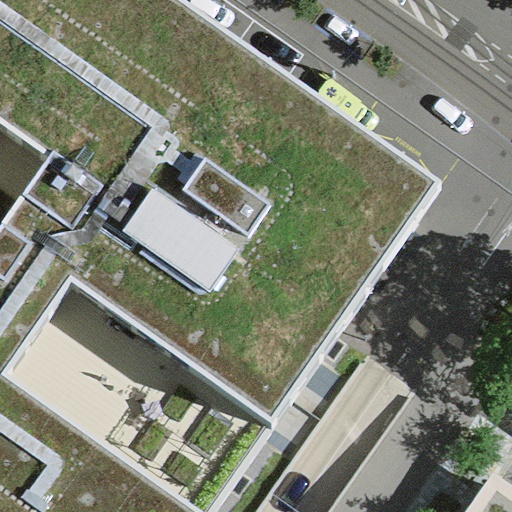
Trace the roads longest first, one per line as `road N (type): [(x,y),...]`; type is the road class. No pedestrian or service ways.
road 1 (unknown): [(432,310),(147,113)]
road 2 (secondary): [(394,0),(511,85)]
